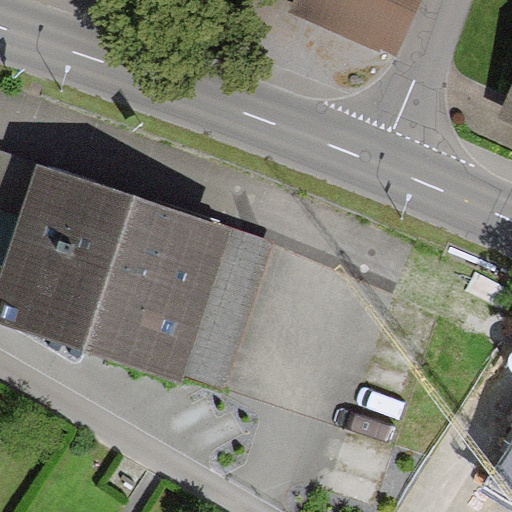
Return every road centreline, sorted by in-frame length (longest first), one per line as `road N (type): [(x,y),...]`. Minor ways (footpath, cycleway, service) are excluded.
road 1 (tertiary): [(380,163),(0,28)]
road 2 (residential): [(380,163),(442,0)]
road 3 (tertiary): [(511,217),(380,163)]
